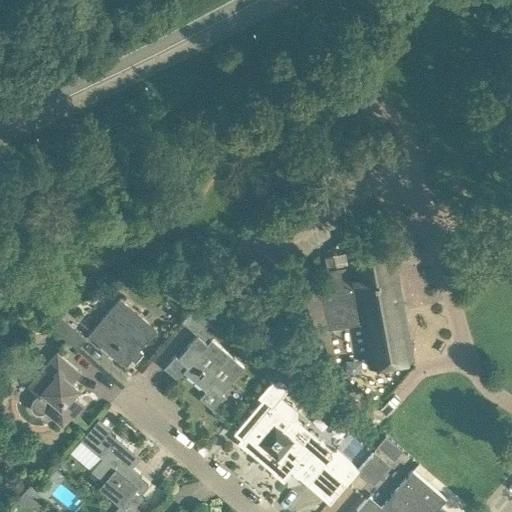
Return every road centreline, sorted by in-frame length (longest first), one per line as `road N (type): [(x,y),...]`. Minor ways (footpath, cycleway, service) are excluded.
road 1 (secondary): [(0,122),(245,0)]
road 2 (residential): [(257,511),(126,399)]
road 3 (unclassified): [(511,401),(467,364),(429,367),(395,399)]
